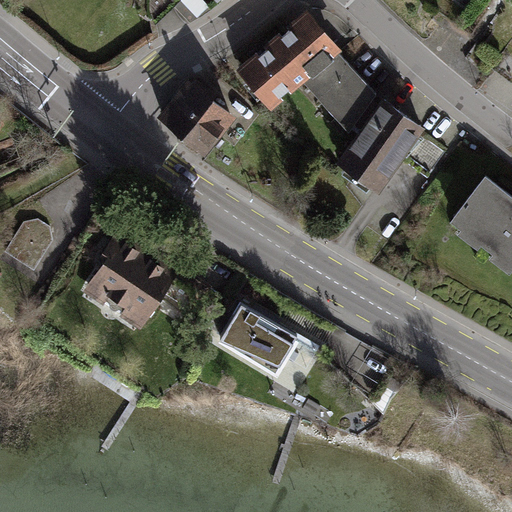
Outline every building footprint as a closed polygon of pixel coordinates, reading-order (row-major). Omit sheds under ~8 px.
[(139,0),(150,9),(158,0),(139,0)] [(336,50),(304,11),(231,71),(263,111),(299,81),(336,50)] [(371,96),(336,50),(299,81),(345,132),(371,96)] [(233,120),(185,83),(169,103),(217,140),(233,120)] [(419,131),(371,96),(345,132),(326,157),(375,192),(419,131)] [(217,140),(169,103),(153,123),(201,160),(217,140)] [(435,170),(447,153),(430,142),(418,158),(435,170)] [(511,261),(511,196),(503,190),(472,235),(511,261)] [(25,222),(6,250),(35,269),(51,242),(51,228),(37,220),(25,222)] [(175,267),(117,232),(81,288),(141,325),(175,267)] [(293,334),(236,304),(217,338),(273,370),(293,334)]
